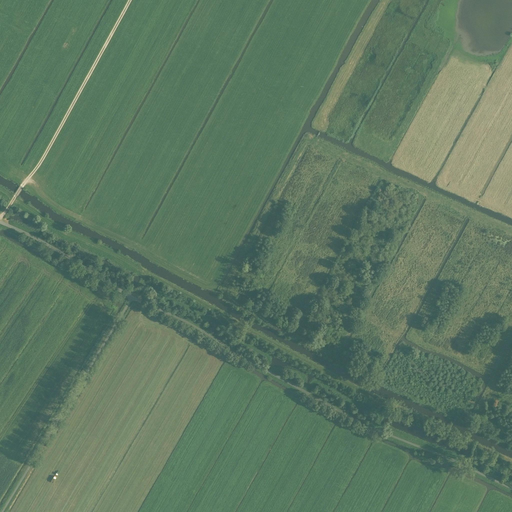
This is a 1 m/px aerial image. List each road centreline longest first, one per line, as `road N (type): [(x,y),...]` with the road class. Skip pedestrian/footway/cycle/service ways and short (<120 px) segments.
road 1 (track): [(511,462),(299,358),(147,272)]
road 2 (track): [(0,222),(129,0)]
road 3 (track): [(147,272),(0,189)]
